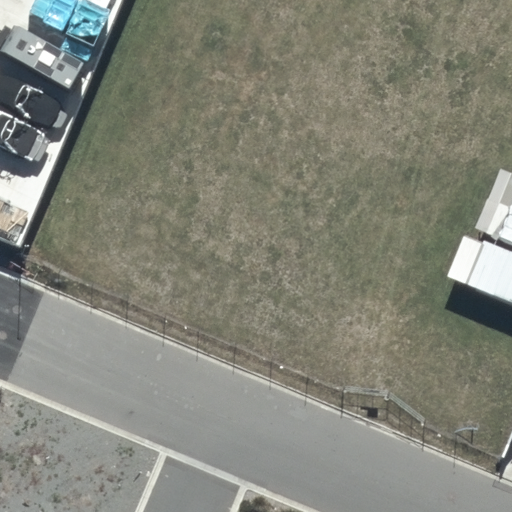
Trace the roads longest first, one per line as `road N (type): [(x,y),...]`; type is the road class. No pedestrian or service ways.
road 1 (unclassified): [(437,511),(0,328)]
road 2 (unknown): [(67,0),(0,159)]
